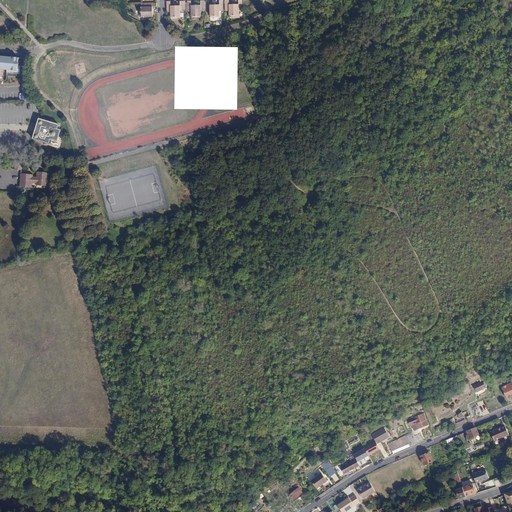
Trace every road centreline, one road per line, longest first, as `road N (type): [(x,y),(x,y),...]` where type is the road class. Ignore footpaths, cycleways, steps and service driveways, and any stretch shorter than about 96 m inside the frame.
road 1 (track): [(437,301),(376,179),(321,184),(310,194),(308,217),(369,270),(410,330),(426,331),(440,313)]
road 2 (residential): [(511,408),(378,465),(302,511)]
